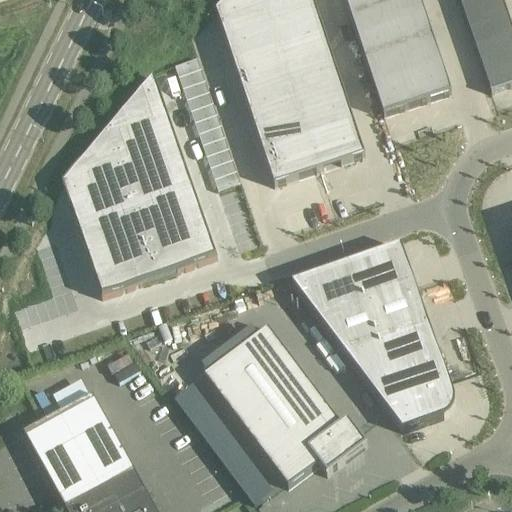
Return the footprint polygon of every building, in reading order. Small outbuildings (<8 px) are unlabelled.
[(232,0),(215,14),(235,72),(280,57),(274,38),(261,0),(232,0)] [(261,0),(274,38),(319,23),(311,0),(261,0)] [(343,0),(351,22),(418,0),(343,0)] [(419,0),(418,0),(351,22),(365,64),(388,57),(410,49),(433,41),(419,0)] [(457,0),(491,98),(511,90),(511,28),(502,0),(457,0)] [(287,77),(301,119),(320,176),(365,161),(333,62),(319,23),(274,38),(280,57),(287,77)] [(433,41),(410,49),(429,106),(452,98),(433,41)] [(410,49),(388,57),(407,113),(429,106),(410,49)] [(173,65),(177,76),(200,69),(196,57),(173,65)] [(301,119),(287,77),(280,57),(235,72),(256,135),(301,119)] [(388,57),(365,64),(384,121),(407,113),(388,57)] [(177,76),(181,88),(204,80),(200,69),(177,76)] [(181,88),(185,99),(208,91),(204,80),(181,88)] [(131,107),(159,97),(154,82),(131,107)] [(212,103),(208,91),(185,99),(189,111),(212,103)] [(131,107),(107,134),(111,146),(169,126),(159,97),(131,107)] [(193,122),(215,114),(212,103),(189,111),(193,122)] [(219,125),(215,114),(193,122),(197,133),(219,125)] [(274,191),(320,176),(301,119),(256,135),(274,191)] [(219,125),(197,133),(201,145),(223,137),(219,125)] [(177,148),(169,126),(111,146),(119,169),(177,148)] [(62,189),(69,211),(127,191),(119,169),(111,146),(107,134),(80,165),(62,189)] [(205,156),(227,148),(223,137),(201,145),(205,156)] [(119,169),(127,191),(185,171),(177,148),(119,169)] [(231,159),(227,148),(205,156),(209,167),(231,159)] [(235,171),(231,159),(209,167),(213,179),(235,171)] [(193,194),(185,171),(127,191),(135,214),(193,194)] [(235,171),(213,179),(217,190),(239,182),(235,171)] [(69,211),(77,234),(135,214),(127,191),(69,211)] [(135,214),(143,237),(201,216),(193,194),(135,214)] [(77,234),(85,257),(143,237),(135,214),(77,234)] [(201,216),(143,237),(151,259),(208,239),(201,216)] [(151,259),(143,237),(85,257),(93,279),(151,259)] [(208,239),(151,259),(159,282),(216,262),(208,239)] [(321,327),(417,293),(402,250),(292,289),(321,327)] [(159,282),(151,259),(93,279),(101,302),(159,282)] [(321,327),(344,357),(429,327),(417,293),(321,327)] [(454,401),(429,327),(344,357),(403,436),(404,436),(444,422),(443,418),(451,402),(454,401)] [(288,493),(319,470),(327,480),(367,450),(348,424),(340,430),(268,334),(205,381),(288,493)] [(24,438),(64,511),(154,511),(93,400),(24,438)]
